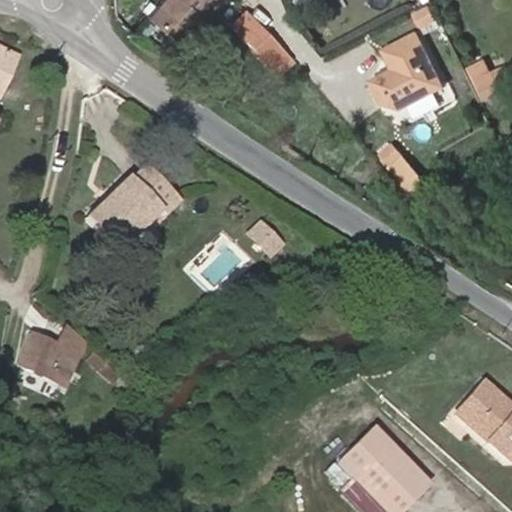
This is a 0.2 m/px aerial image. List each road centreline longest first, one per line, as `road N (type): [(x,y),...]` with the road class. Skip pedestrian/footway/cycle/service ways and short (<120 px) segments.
road 1 (tertiary): [(511,318),(162,91),(52,0)]
road 2 (unknown): [(103,42),(79,88),(22,299)]
